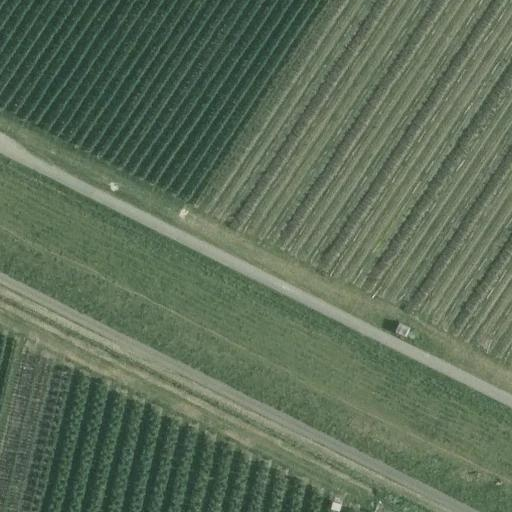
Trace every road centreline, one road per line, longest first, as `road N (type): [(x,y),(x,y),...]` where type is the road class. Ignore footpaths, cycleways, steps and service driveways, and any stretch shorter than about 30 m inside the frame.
road 1 (unclassified): [(511,406),(0,151)]
road 2 (unclassified): [(447,511),(0,287)]
